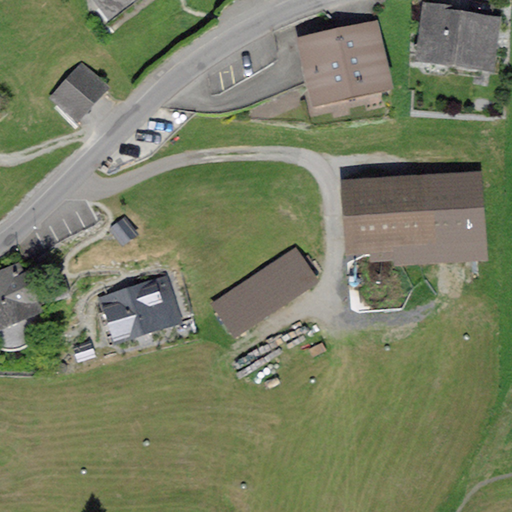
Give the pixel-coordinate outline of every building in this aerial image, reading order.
[(423,51),(483,60),(489,20),(448,14),(450,7),(431,4),(423,51)] [(308,41),(320,98),(380,84),(368,27),(376,26),(371,5),(341,12),(345,32),(308,41)] [(81,64),(56,92),(76,110),(101,83),(81,64)] [(476,251),(471,184),(351,192),(354,245),(385,243),(386,254),(402,253),(402,257),(476,251)] [(319,282),(297,249),(214,302),(235,336),(319,282)] [(0,326),(30,313),(27,306),(41,300),(39,297),(42,296),(35,274),(17,283),(14,278),(19,276),(17,273),(13,275),(13,274),(0,279),(0,326)] [(117,338),(190,315),(184,284),(181,273),(160,280),(161,285),(137,293),(133,281),(101,291),(105,304),(99,308),(102,318),(109,316),(117,338)] [(48,289),(52,299),(65,295),(61,284),(48,289)] [(82,331),(78,320),(57,328),(60,339),(82,331)]
